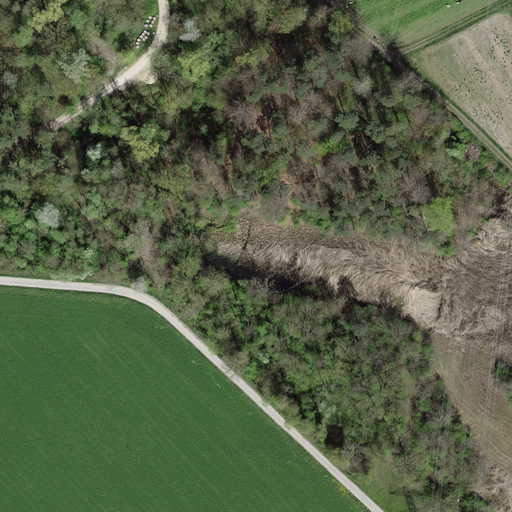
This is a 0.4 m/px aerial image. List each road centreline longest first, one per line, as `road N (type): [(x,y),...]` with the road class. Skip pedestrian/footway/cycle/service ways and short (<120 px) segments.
road 1 (unclassified): [(0,282),(158,301),(381,511)]
road 2 (track): [(511,168),(315,0)]
road 3 (track): [(158,0),(157,44),(134,72),(33,136),(0,144)]
road 4 (track): [(506,0),(390,57)]
